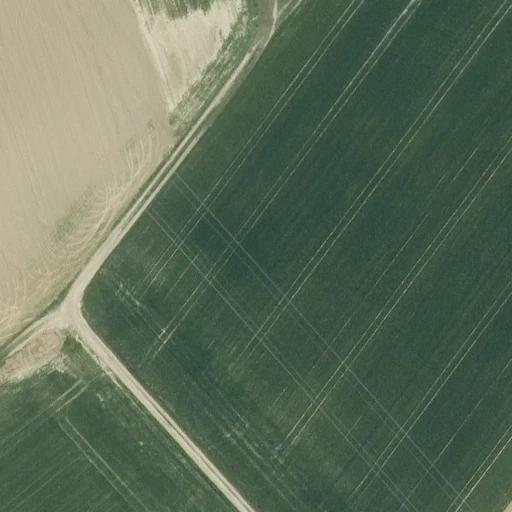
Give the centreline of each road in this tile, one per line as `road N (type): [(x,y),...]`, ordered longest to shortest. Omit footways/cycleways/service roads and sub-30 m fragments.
road 1 (track): [(290,0),(63,307),(0,358)]
road 2 (track): [(240,511),(63,307)]
